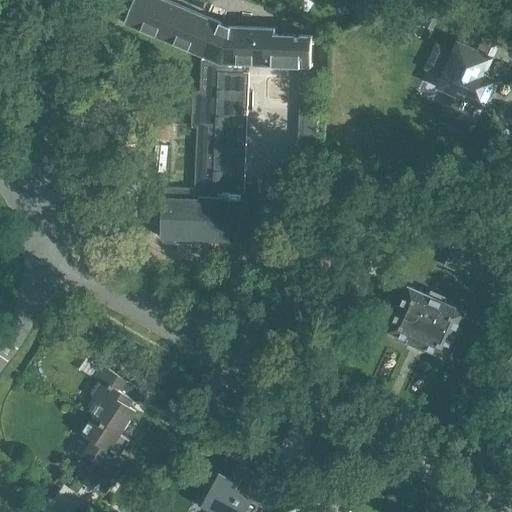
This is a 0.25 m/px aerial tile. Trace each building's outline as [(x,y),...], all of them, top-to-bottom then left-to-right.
[(248,241),(248,242),(250,242),(250,241),(260,241),(262,203),(244,202),(244,192),(245,192),(250,73),(242,73),(242,64),(312,67),(313,35),(276,34),(276,28),(231,26),(230,26),(229,27),(222,24),(223,23),(169,0),(134,0),(135,1),(133,0),(129,0),(121,20),(126,22),(125,23),(202,55),(201,91),(194,90),(192,127),(198,127),(195,188),(169,187),(169,189),(169,199),(164,198),(162,237),(195,239),(195,240),(197,240),(197,239),(204,239),(204,240),(206,240),(206,239),(213,240),(215,241),(215,240),(222,240),(222,241),(224,241),(224,240),(231,240),(231,241),(232,241),(232,240),(240,241),(240,242),(241,242),(241,241),(248,241)] [(492,91),(493,88),(492,87),(495,81),(483,76),(497,45),(465,31),(454,55),(438,48),(429,67),(445,75),(440,86),(454,92),(446,108),(447,109),(474,121),(475,121),(482,105),(484,106),(487,99),(488,100),(489,98),(487,97),(490,90),(492,91)] [(318,182),(321,80),(308,80),(305,182),(318,182)] [(457,242),(446,265),(458,270),(468,247),(457,242)] [(220,281),(227,282),(230,270),(229,270),(229,269),(228,269),(223,268),(222,268),(220,281)] [(227,282),(220,281),(219,280),(215,300),(208,334),(226,338),(225,345),(253,351),(266,290),(227,282)] [(446,356),(457,332),(466,311),(447,303),(449,297),(432,290),(429,295),(410,286),(390,331),(409,340),(409,341),(411,342),(411,343),(422,348),(425,349),(426,347),(446,356)] [(103,402),(94,416),(122,434),(137,411),(127,404),(131,399),(138,403),(146,392),(103,365),(95,377),(102,382),(93,396),(103,402)] [(122,434),(94,416),(83,434),(93,440),(84,454),(97,462),(95,465),(99,467),(94,475),(90,472),(83,483),(104,496),(127,461),(120,457),(131,440),(122,434)] [(176,443),(162,468),(174,475),(187,450),(176,443)] [(220,475),(204,507),(214,511),(245,511),(249,506),(252,501),(263,507),(275,483),(248,468),(240,464),(234,476),(232,480),(220,475)]
